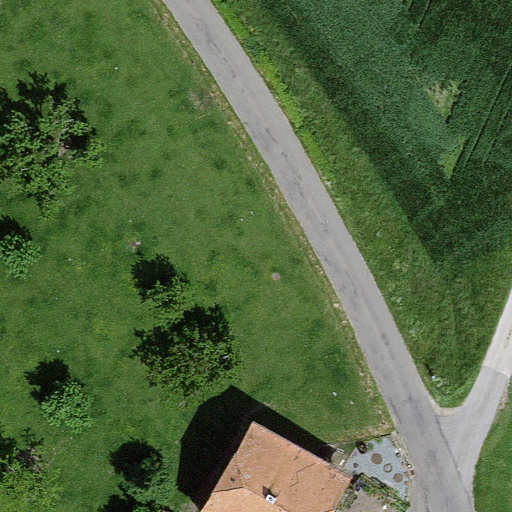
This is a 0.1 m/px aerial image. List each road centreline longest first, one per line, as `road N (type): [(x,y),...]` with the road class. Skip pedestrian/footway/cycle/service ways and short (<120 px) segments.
road 1 (unclassified): [(448,511),(439,478),(259,123),(166,0)]
road 2 (track): [(439,478),(511,330)]
